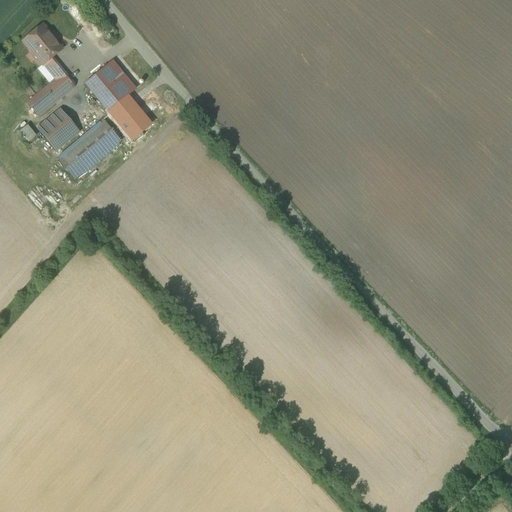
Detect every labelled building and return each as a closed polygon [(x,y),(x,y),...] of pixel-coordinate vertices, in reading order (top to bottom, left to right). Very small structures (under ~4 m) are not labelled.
[(43,26),(24,42),(36,57),(36,59),(39,64),(42,64),(56,81),(63,74),(51,59),(61,50),(50,36),(50,35),(43,26)] [(112,62),(86,84),(111,114),(126,132),(129,136),(135,143),(144,136),(141,132),(150,125),(127,97),(135,90),(112,62)] [(37,96),(28,103),(39,116),(74,87),(63,74),(56,81),(37,96)] [(60,111),(39,128),(54,147),(76,129),(60,111)] [(111,114),(63,153),(78,172),(126,132),(111,114)] [(25,127),(20,132),(29,143),(34,139),(34,138),(25,127)]
